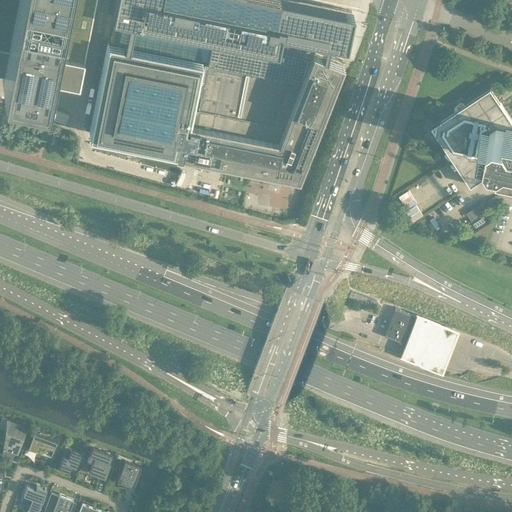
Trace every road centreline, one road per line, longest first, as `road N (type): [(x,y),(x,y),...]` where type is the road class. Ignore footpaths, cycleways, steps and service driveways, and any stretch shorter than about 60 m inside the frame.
road 1 (primary): [(0,245),(402,414),(511,450)]
road 2 (primary): [(511,410),(402,381),(160,283)]
road 3 (primary): [(307,260),(0,164)]
road 4 (primary): [(0,287),(244,420)]
road 5 (secondary): [(390,0),(307,260)]
road 6 (primary): [(262,428),(511,481)]
road 7 (secondary): [(340,215),(419,4)]
road 8 (primary): [(160,283),(0,216)]
road 9 (secondary): [(262,428),(321,265)]
road 10 (secondary): [(307,260),(244,420)]
road 11 (primary): [(322,323),(272,303),(160,283)]
road 12 (residential): [(2,511),(22,468),(118,501),(122,511)]
road 13 (primary): [(461,299),(358,237),(340,215)]
road 14 (primary): [(461,299),(321,265)]
